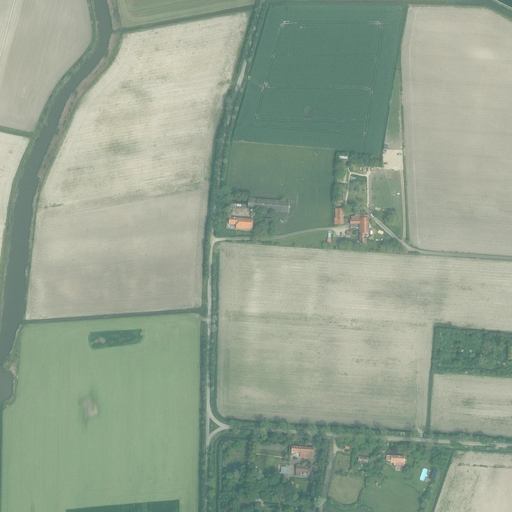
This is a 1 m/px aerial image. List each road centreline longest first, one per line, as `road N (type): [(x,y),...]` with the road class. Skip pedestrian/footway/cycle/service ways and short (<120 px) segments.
road 1 (unclassified): [(207,413),(217,186),(264,0)]
road 2 (unclassified): [(511,447),(225,426)]
